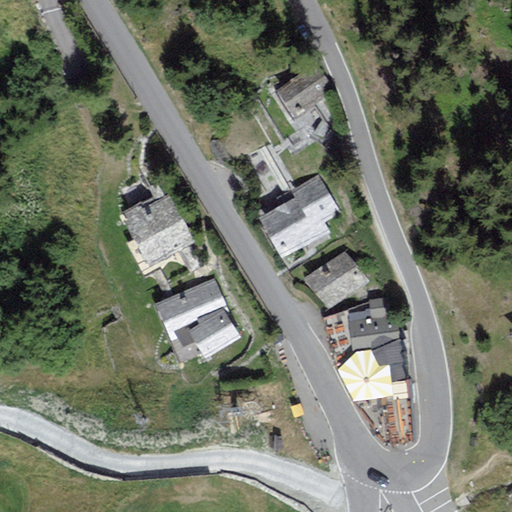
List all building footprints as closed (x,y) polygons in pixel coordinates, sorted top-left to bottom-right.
[(306,72),(272,94),(290,121),(324,98),(306,72)] [(271,145),(228,169),(244,194),(279,261),(329,235),(323,227),(341,217),(319,176),(297,188),(271,145)] [(166,191),(118,217),(146,269),(194,242),(166,191)] [(342,251),(302,282),(327,313),(367,283),(342,251)] [(212,279),(149,305),(177,371),(240,345),(212,279)] [(369,310),(321,319),(324,334),(345,329),(357,408),(406,407),(397,318),(392,318),(389,298),(367,301),(369,310)] [(491,431),(494,411),(479,409),(478,418),(470,417),(469,427),(491,431)] [(282,437),(273,438),(274,453),(283,453),(282,437)]
